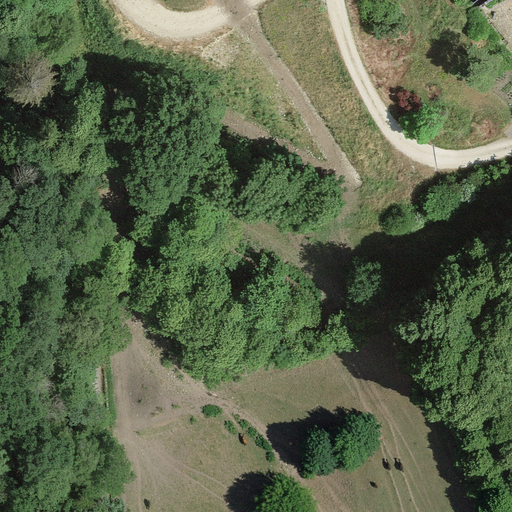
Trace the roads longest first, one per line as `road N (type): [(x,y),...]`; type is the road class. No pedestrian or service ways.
road 1 (unclassified): [(24,0),(87,308),(114,511)]
road 2 (track): [(511,145),(437,146),(373,105),(331,0)]
